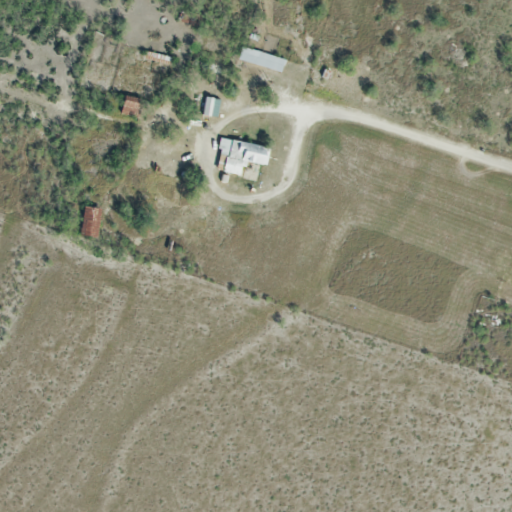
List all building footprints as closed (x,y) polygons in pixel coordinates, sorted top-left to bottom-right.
[(284,60),(281,73),(236,60),(240,47),(284,60)] [(216,117),(202,115),(206,94),(220,97),(216,117)] [(125,95),(141,98),(137,117),(121,114),(125,95)] [(240,176),(215,171),(221,139),(269,148),(265,166),(243,162),(240,176)] [(97,237),(80,234),(86,205),(102,207),(97,237)]
